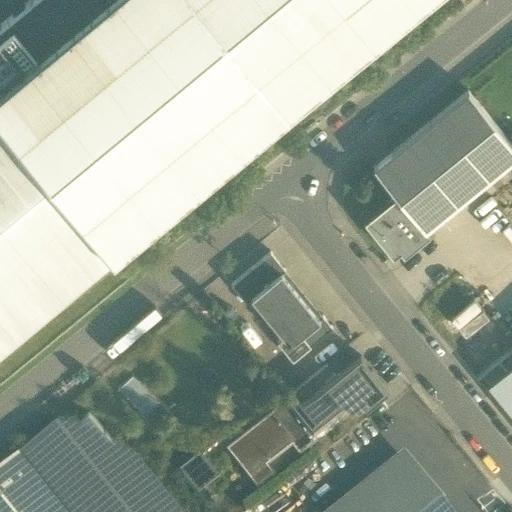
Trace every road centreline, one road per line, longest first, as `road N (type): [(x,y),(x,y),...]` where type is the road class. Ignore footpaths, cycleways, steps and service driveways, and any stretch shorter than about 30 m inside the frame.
road 1 (residential): [(0,433),(293,187)]
road 2 (residential): [(293,187),(511,455)]
road 3 (residential): [(293,187),(511,8)]
